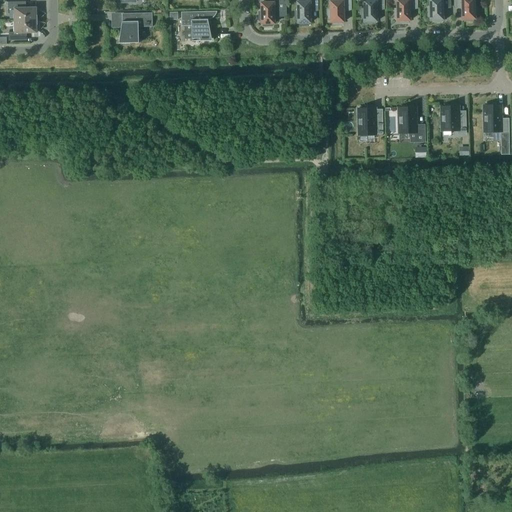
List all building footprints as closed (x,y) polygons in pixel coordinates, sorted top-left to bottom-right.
[(268,0),(269,2),(261,2),(261,12),(259,12),(259,20),(261,20),(261,24),(263,24),(264,26),(272,26),(272,23),(274,23),(274,15),(286,14),(286,0),(268,0)] [(308,22),(310,22),(310,8),(317,8),(317,0),(304,0),(305,2),(297,2),(297,11),(295,11),(295,19),(297,19),(297,23),(300,23),(300,25),(308,25),(308,22)] [(330,19),(331,22),(333,22),(333,24),(341,24),(341,22),(344,22),(343,7),(350,7),(350,0),(338,0),(338,1),(330,1),(330,10),(328,10),(328,19),(330,19)] [(364,18),(364,21),(366,21),(366,23),(374,23),(374,21),(377,21),(376,7),(384,6),(383,0),(371,0),(363,0),(363,9),(361,9),(361,18),(364,18)] [(396,0),(397,9),(394,9),(395,17),(397,17),(397,21),(399,20),(399,23),(408,23),(408,20),(410,20),(410,6),(417,6),(416,0),(396,0)] [(430,16),(430,20),(432,20),(432,22),(441,22),(441,19),(443,19),(443,5),(450,5),(449,0),(429,0),(430,8),(427,8),(428,16),(430,16)] [(462,5),(462,19),(464,19),(464,21),(473,21),(473,19),(475,19),(475,15),(477,15),(477,7),(475,7),(474,0),(454,0),(454,5),(462,5)] [(14,9),(14,20),(36,20),(36,7),(35,7),(35,8),(22,8),(22,2),(26,2),(26,1),(8,2),(8,9),(14,9)] [(217,12),(217,11),(181,12),(181,26),(191,26),(192,38),(200,38),(200,41),(212,41),(212,40),(208,20),(209,19),(210,19),(211,19),(212,18),(213,17),(214,16),(215,15),(216,14),(216,13),(217,12)] [(152,26),(152,13),(121,13),(121,21),(122,21),(118,43),(139,43),(138,27),(152,26)] [(36,20),(14,20),(15,32),(9,32),(9,40),(27,40),(27,39),(23,40),(23,32),(36,32),(36,33),(36,20)] [(501,118),(500,105),(496,105),(496,104),(488,104),(488,105),(483,105),(484,132),(500,132),(500,134),(509,133),(509,118),(501,118)] [(458,133),(466,133),(466,116),(458,116),(458,106),(454,106),(454,105),(446,105),(446,106),(441,106),(442,131),(458,131),(458,133)] [(425,142),(424,126),(416,126),(415,107),(411,107),(411,106),(403,106),(403,107),(398,107),(399,133),(409,133),(410,142),(425,142)] [(363,108),(358,108),(358,136),(375,135),(375,134),(383,134),(383,119),(375,119),(375,108),(370,108),(370,107),(362,107),(363,108)] [(469,147),(459,147),(459,156),(469,156),(469,147)]
